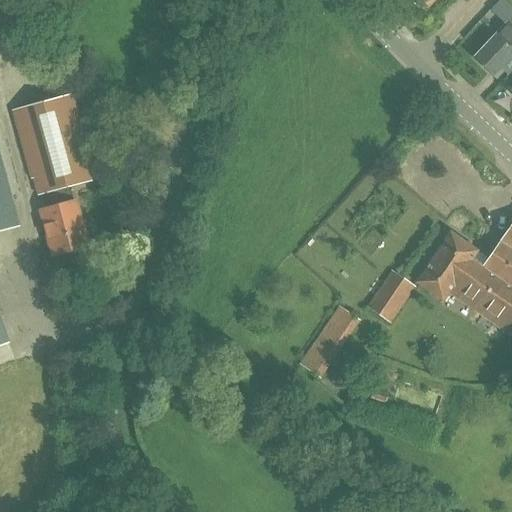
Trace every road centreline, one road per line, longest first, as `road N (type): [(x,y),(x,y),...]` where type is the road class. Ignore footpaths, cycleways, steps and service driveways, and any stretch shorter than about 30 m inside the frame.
road 1 (residential): [(174,0),(192,88),(112,423)]
road 2 (tertiary): [(511,156),(417,65)]
